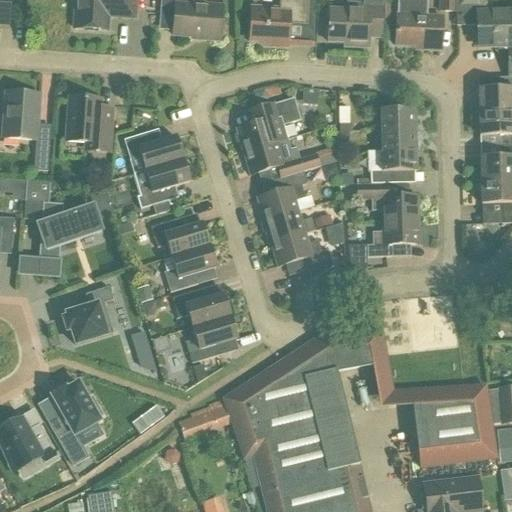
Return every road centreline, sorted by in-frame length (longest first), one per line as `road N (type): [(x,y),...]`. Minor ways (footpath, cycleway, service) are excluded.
road 1 (residential): [(205,95),(198,116),(272,335),(292,335),(370,290),(454,280)]
road 2 (residential): [(205,95),(266,79),(427,88),(443,97),(454,280)]
road 3 (residential): [(0,61),(178,73),(205,95)]
